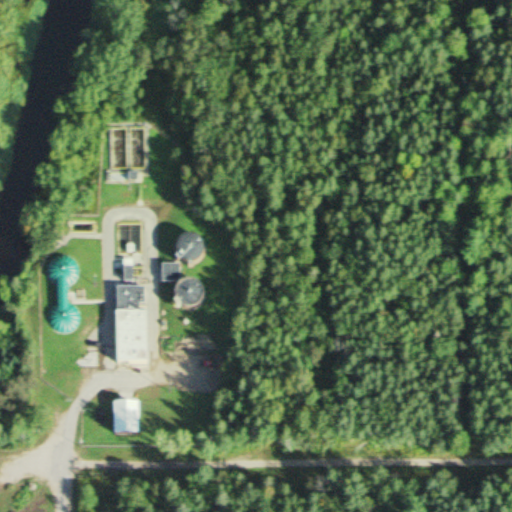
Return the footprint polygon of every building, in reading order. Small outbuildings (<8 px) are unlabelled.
[(128,175),(128,157),(109,157),(109,185),(135,185),(135,175),(128,175)] [(176,261),(196,261),(196,238),(176,238),(176,261)] [(70,260),(51,260),(51,333),(73,333),(73,308),(70,308),(70,260)] [(176,265),(159,265),(159,282),(176,282),(176,265)] [(192,307),(197,283),(177,280),(173,303),(192,307)] [(114,315),(114,288),(141,287),(141,303),(137,303),(137,314),(114,315)] [(112,315),(114,315),(137,314),(142,314),(143,364),(114,364),(112,315)] [(109,403),(134,402),(135,435),(110,436),(109,403)]
